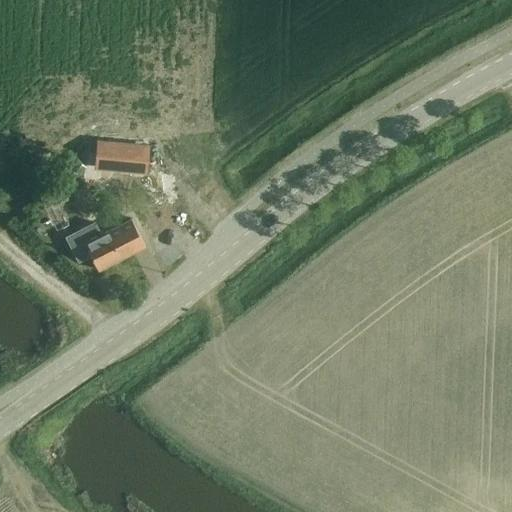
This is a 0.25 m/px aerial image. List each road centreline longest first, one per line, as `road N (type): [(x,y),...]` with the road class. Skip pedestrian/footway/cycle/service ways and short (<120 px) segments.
road 1 (tertiary): [(0,434),(323,182),(511,63)]
road 2 (track): [(120,344),(0,238)]
